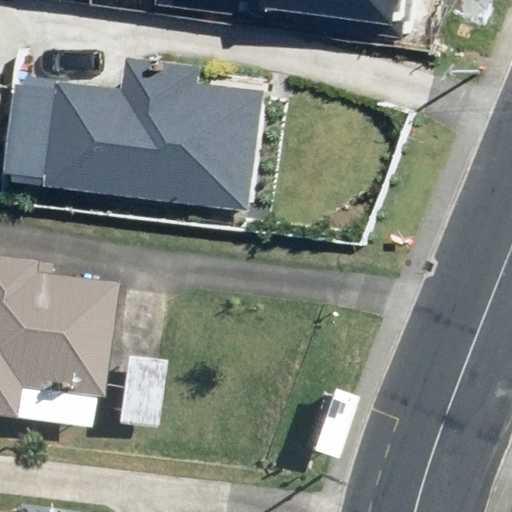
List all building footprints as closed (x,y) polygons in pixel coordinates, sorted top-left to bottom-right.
[(91,0),(91,4),(261,24),(263,0),(91,0)] [(263,0),(261,24),(397,40),(401,0),(263,0)] [(121,91),(16,80),(5,181),(241,207),(254,86),(191,79),(193,60),(125,53),(121,91)] [(0,427),(85,436),(88,406),(99,407),(111,286),(34,279),(36,267),(0,263),(0,427)] [(160,361),(115,358),(109,432),(155,435),(160,361)]
